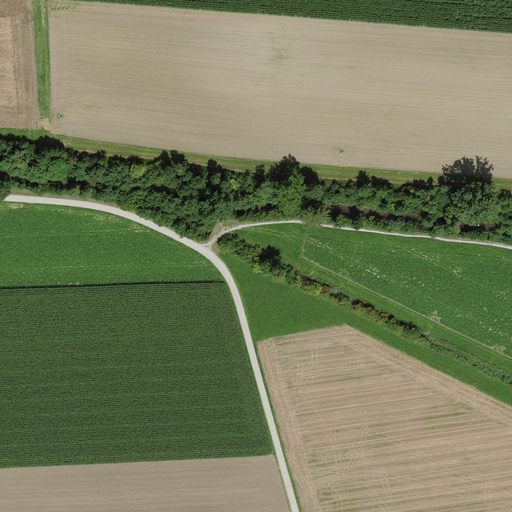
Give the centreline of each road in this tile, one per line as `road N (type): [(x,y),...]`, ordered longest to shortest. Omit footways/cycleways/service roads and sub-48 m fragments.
road 1 (track): [(299,511),(234,282),(205,250),(85,205),(0,197)]
road 2 (track): [(205,250),(243,226),(511,248)]
